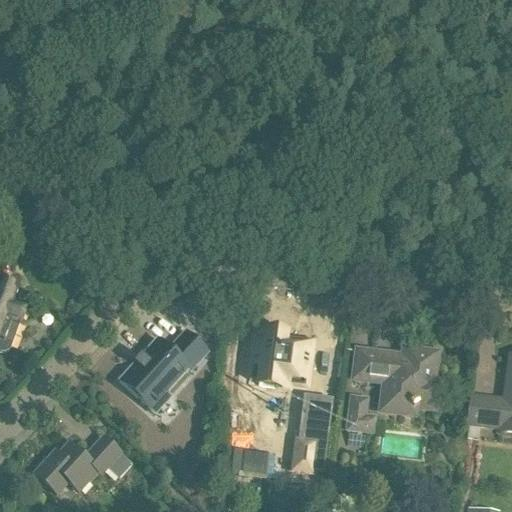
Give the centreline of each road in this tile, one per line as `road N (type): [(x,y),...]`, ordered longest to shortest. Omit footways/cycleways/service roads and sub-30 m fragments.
road 1 (residential): [(511,295),(149,258)]
road 2 (residential): [(0,420),(149,258)]
road 3 (residential): [(149,258),(0,194)]
